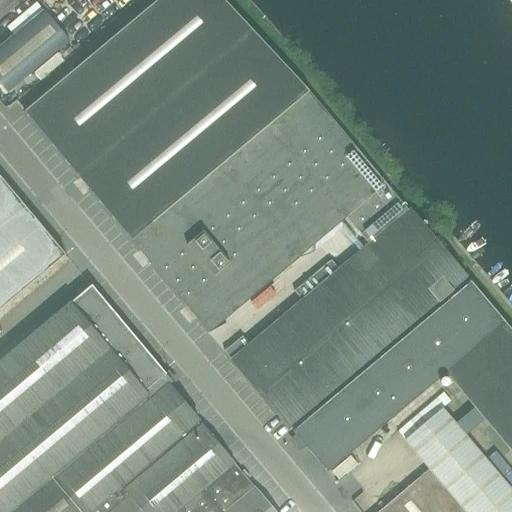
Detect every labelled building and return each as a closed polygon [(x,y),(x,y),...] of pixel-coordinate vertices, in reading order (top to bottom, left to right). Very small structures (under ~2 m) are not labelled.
[(132,240),(309,93),(224,0),(158,0),(25,112),(132,240)] [(45,11),(14,36),(0,48),(0,83),(8,93),(70,41),(45,11)] [(64,62),(56,54),(34,73),(41,81),(64,62)] [(209,333),(387,184),(310,92),(309,93),(132,240),(209,333)] [(12,213),(14,193),(0,176),(0,310),(66,255),(12,213)] [(412,209),(399,194),(396,195),(355,230),(368,246),(412,209)] [(511,330),(506,324),(469,279),(470,279),(412,209),(368,246),(339,270),(302,301),(250,345),(243,337),(225,352),(290,430),(291,429),(328,473),(446,374),(474,408),(484,420),(511,453),(511,330)] [(339,270),(331,260),(294,292),(302,301),(339,270)] [(210,511),(248,480),(235,464),(236,463),(171,387),(178,381),(169,371),(165,374),(92,286),(72,303),(72,302),(0,361),(0,511),(210,511)] [(511,511),(511,490),(466,435),(455,423),(443,408),(406,440),(430,469),(378,511),(511,511)] [(474,408),(466,414),(455,423),(466,435),(476,426),(484,420),(474,408)] [(254,488),(248,480),(210,511),(275,511),(255,487),(254,488)]
